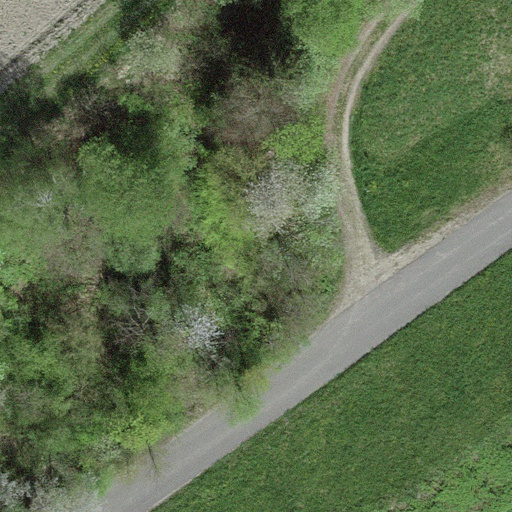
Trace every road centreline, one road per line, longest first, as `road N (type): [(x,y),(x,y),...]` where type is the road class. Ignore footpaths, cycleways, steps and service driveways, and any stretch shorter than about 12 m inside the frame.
road 1 (unclassified): [(104,511),(511,223)]
road 2 (track): [(382,0),(326,76),(330,172),(354,336)]
road 3 (track): [(0,111),(138,0)]
